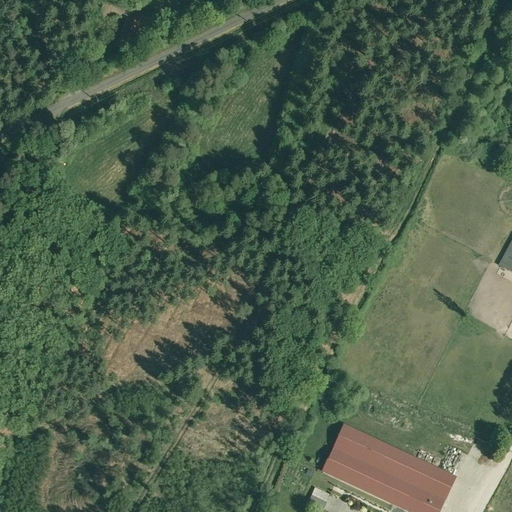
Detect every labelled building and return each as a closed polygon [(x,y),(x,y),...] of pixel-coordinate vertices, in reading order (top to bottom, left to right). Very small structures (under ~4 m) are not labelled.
[(131,25),(125,23),(118,39),(126,43),(137,48),(151,18),(137,11),(131,25)] [(511,243),(501,265),(511,270),(511,243)] [(457,474),(345,423),(328,461),(323,471),(404,508),(413,490),(443,504),(457,474)] [(308,503),(322,509),(323,510),(330,495),(314,488),(308,503)] [(413,490),(404,508),(413,511),(439,511),(443,504),(413,490)]
